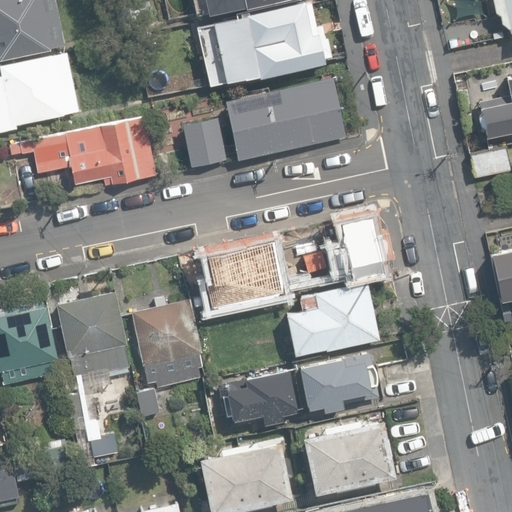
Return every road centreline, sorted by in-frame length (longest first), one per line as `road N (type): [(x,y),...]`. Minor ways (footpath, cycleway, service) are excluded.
road 1 (residential): [(420,161),(0,250)]
road 2 (residential): [(488,493),(420,161)]
road 3 (residential): [(420,161),(388,0)]
